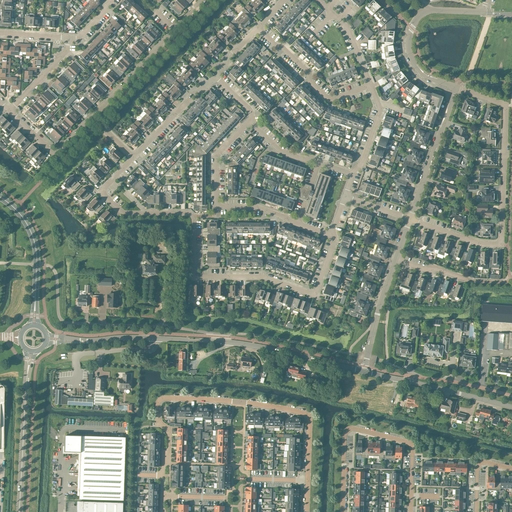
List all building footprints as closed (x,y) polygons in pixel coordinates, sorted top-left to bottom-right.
[(94,10),(98,6),(90,0),(87,3),(94,10)] [(187,4),(190,2),(188,0),(178,0),(177,1),(184,8),(188,4),(187,4)] [(254,0),(253,2),(261,10),(265,6),(264,5),(266,3),(263,0),(254,0)] [(370,10),(376,4),(374,2),(375,1),(373,0),(372,0),(371,0),(366,6),(370,10)] [(12,10),(13,1),(2,1),(3,1),(3,6),(6,7),(6,9),(5,9),(12,10)] [(125,8),(124,9),(128,13),(130,11),(136,4),(132,1),(125,8)] [(180,12),(184,8),(177,1),(173,5),(171,3),(169,6),(178,14),(180,12)] [(304,11),(308,7),(301,1),(297,4),(304,11)] [(257,15),(261,10),(253,2),(249,6),(247,5),(245,8),(254,16),(256,13),(257,15)] [(91,13),(94,10),(87,3),(84,7),(91,13)] [(130,11),(128,13),(132,16),(134,14),(140,8),(136,4),(130,11)] [(300,15),(304,11),(297,4),(293,8),(300,15)] [(380,13),(383,10),(380,7),(378,5),(376,4),(370,10),(374,14),(377,10),(380,13)] [(87,17),(91,13),(84,7),(81,10),(87,17)] [(138,18),(144,12),(140,8),(134,14),(137,18),(138,18)] [(297,19),(300,15),(293,8),(289,12),(297,19)] [(12,18),(12,10),(5,9),(6,9),(5,12),(2,12),(2,17),(1,17),(12,18)] [(239,17),(247,25),(251,21),(250,19),(252,17),(244,9),(241,12),(243,13),(239,17)] [(84,20),(87,17),(81,10),(77,14),(84,20)] [(379,22),(387,14),(385,12),(386,11),(384,10),(383,10),(380,13),(377,10),(374,14),(377,16),(380,20),(379,22)] [(137,18),(137,19),(141,23),(148,16),(144,12),(138,18),(137,18)] [(293,23),(297,19),(289,12),(286,16),(293,23)] [(34,27),(34,17),(34,15),(26,14),(25,23),(25,24),(25,23),(28,23),(28,27),(34,27)] [(81,24),(84,20),(77,14),(74,17),(81,24)] [(383,26),(391,17),(389,15),(388,15),(387,14),(379,22),(383,26)] [(289,27),(293,23),(286,16),(282,20),(289,27)] [(11,28),(12,18),(1,17),(1,18),(2,18),(1,23),(5,23),(4,26),(4,27),(11,28)] [(42,24),(43,18),(34,17),(34,27),(39,27),(40,24),(42,24)] [(77,27),(81,24),(74,17),(70,21),(68,23),(73,28),(75,25),(77,27)] [(243,29),(247,25),(239,17),(235,21),(234,20),(231,22),(240,30),(242,28),(243,29)] [(395,22),(396,21),(394,19),(393,20),(391,17),(383,26),(385,24),(386,26),(385,31),(383,31),(394,33),(395,22)] [(50,28),(51,18),(43,18),(42,24),(42,25),(42,24),(45,24),(45,28),(50,28)] [(51,18),(50,28),(56,29),(56,25),(59,25),(59,26),(59,25),(60,19),(51,18)] [(117,31),(124,25),(119,20),(117,22),(114,20),(110,24),(117,30),(117,31)] [(285,31),(289,27),(282,20),(278,24),(285,31)] [(225,31),(233,39),(237,35),(236,34),(239,32),(230,23),(227,26),(229,27),(225,31)] [(117,31),(117,30),(110,24),(107,28),(115,36),(113,34),(117,31)] [(281,35),(285,31),(278,24),(274,28),(281,35)] [(149,28),(145,32),(147,33),(154,40),(158,36),(157,36),(159,33),(151,25),(148,27),(149,28)] [(111,40),(115,36),(107,28),(103,32),(109,38),(111,40)] [(229,44),(233,39),(225,31),(221,35),(220,34),(217,37),(226,45),(228,42),(229,44)] [(106,42),(109,38),(103,32),(99,36),(106,42)] [(150,44),(154,40),(147,33),(143,37),(141,35),(139,38),(147,46),(150,44)] [(106,42),(99,36),(96,40),(103,47),(107,43),(106,42)] [(210,44),(218,53),(222,48),(221,47),(223,45),(215,37),(213,40),(214,41),(210,44)] [(393,40),(393,38),(382,37),(385,37),(384,43),(384,42),(389,43),(389,47),(393,47),(393,46),(393,44),(393,43),(394,43),(394,41),(393,40)] [(145,48),(147,46),(139,38),(136,40),(138,42),(135,46),(142,53),(146,49),(145,48)] [(297,50),(304,43),(300,38),(293,46),(297,50)] [(103,47),(96,40),(92,44),(98,50),(102,46),(103,47)] [(11,55),(11,47),(8,47),(8,43),(0,42),(0,50),(3,51),(3,54),(3,55),(7,55),(11,55)] [(256,54),(260,50),(262,53),(266,49),(263,46),(262,47),(260,46),(261,46),(260,45),(260,46),(256,42),(254,44),(253,43),(249,47),(256,53),(256,54)] [(393,47),(389,47),(389,43),(384,42),(384,43),(384,48),(385,53),(394,52),(393,49),(394,49),(394,47),(393,47)] [(301,54),(308,47),(304,43),(297,50),(301,54)] [(22,52),(23,44),(15,44),(15,48),(11,47),(11,55),(18,56),(19,52),(22,52)] [(33,57),(34,49),(30,49),(31,45),(23,44),(22,52),(26,53),(26,56),(32,57),(33,57)] [(94,54),(98,50),(92,44),(88,48),(94,54)] [(215,57),(218,53),(210,44),(206,48),(205,47),(203,50),(211,57),(213,55),(215,57)] [(41,57),(41,54),(45,54),(46,46),(38,45),(38,49),(34,49),(33,57),(37,57),(41,57)] [(138,57),(142,53),(135,46),(131,50),(129,48),(127,50),(135,59),(138,56),(138,57)] [(252,57),(256,54),(256,53),(249,47),(246,51),(252,57)] [(305,58),(312,50),(308,47),(301,54),(305,58)] [(91,57),(94,54),(88,48),(84,52),(91,58),(91,57)] [(309,62),(316,54),(312,50),(305,58),(309,62)] [(248,61),(252,57),(246,51),(242,55),(248,61)] [(92,58),(91,57),(91,58),(84,52),(80,56),(83,58),(80,60),(86,65),(92,58)] [(196,59),(205,67),(209,63),(207,61),(209,59),(201,52),(199,54),(200,55),(196,59)] [(391,62),(395,60),(394,57),(395,57),(395,54),(394,54),(394,52),(385,53),(386,59),(386,58),(390,58),(391,62)] [(3,55),(3,54),(0,54),(0,62),(2,62),(2,66),(10,66),(11,59),(7,59),(7,55),(3,55)] [(119,62),(127,69),(130,65),(130,64),(132,62),(123,54),(121,56),(123,58),(119,62)] [(314,66),(320,58),(316,54),(309,62),(314,66)] [(245,65),(248,61),(242,55),(238,59),(245,65)] [(41,57),(37,57),(37,61),(33,60),(32,68),(37,68),(37,69),(40,69),(41,65),(44,65),(45,57),(41,57)] [(320,58),(314,66),(318,70),(325,62),(320,58)] [(395,60),(391,62),(390,58),(386,58),(386,59),(387,63),(389,69),(397,65),(396,63),(397,62),(396,60),(395,60)] [(201,71),(205,67),(196,59),(192,63),(191,62),(189,64),(197,72),(199,70),(201,71)] [(241,69),(245,65),(238,59),(234,63),(236,65),(237,65),(241,69)] [(279,63),(274,60),(272,62),(270,60),(265,65),(272,71),(273,69),(279,63)] [(69,67),(77,74),(80,71),(82,73),(85,70),(76,62),(74,64),(73,63),(69,67)] [(123,73),(127,69),(119,62),(116,66),(114,64),(111,66),(120,75),(122,72),(123,73)] [(276,74),(282,67),(279,63),(273,69),(277,72),(275,74),(276,74)] [(243,71),(241,69),(237,65),(236,65),(233,69),(239,75),(243,71)] [(398,75),(401,73),(401,72),(400,70),(399,70),(400,69),(399,67),(398,67),(397,65),(389,69),(391,74),(392,74),(391,73),(395,72),(398,75)] [(9,74),(10,66),(2,66),(2,70),(0,69),(0,77),(1,77),(5,78),(5,77),(6,74),(9,74)] [(118,77),(120,75),(111,66),(109,69),(111,71),(107,74),(115,81),(118,77)] [(182,73),(191,82),(195,77),(193,76),(195,74),(187,66),(185,69),(186,70),(182,73)] [(73,78),(77,74),(69,67),(66,71),(66,72),(64,74),(73,83),(75,80),(73,78)] [(279,78),(286,71),(282,67),(276,74),(279,78)] [(348,69),(352,78),(358,76),(354,67),(348,69)] [(32,68),(29,68),(28,71),(25,71),(24,79),(32,80),(32,76),(36,76),(37,69),(37,68),(32,68)] [(240,76),(239,75),(233,69),(229,73),(230,74),(228,76),(234,82),(236,80),(240,76)] [(347,80),(352,78),(348,69),(343,71),(347,80)] [(285,80),(290,75),(286,71),(279,78),(283,82),(285,80)] [(342,82),(347,80),(343,71),(338,73),(342,82)] [(401,73),(398,75),(395,72),(391,73),(392,74),(394,78),(397,82),(404,77),(403,75),(404,74),(402,72),(401,73)] [(187,86),(191,82),(182,73),(179,77),(178,76),(175,79),(183,86),(185,84),(187,86)] [(336,85),(342,82),(338,73),(333,75),(336,85)] [(70,85),(73,83),(64,74),(62,77),(61,76),(57,80),(65,87),(68,83),(70,85)] [(111,85),(115,81),(107,74),(104,78),(102,76),(99,79),(108,87),(110,85),(111,85)] [(287,86),(294,78),(290,75),(285,80),(283,82),(287,86)] [(331,87),(336,85),(333,75),(327,78),(326,78),(325,80),(326,81),(326,82),(328,83),(329,82),(331,87)] [(9,78),(5,77),(5,78),(1,77),(1,81),(0,80),(0,88),(5,89),(5,85),(9,86),(9,78)] [(407,87),(410,83),(408,81),(408,80),(407,78),(406,79),(404,77),(397,82),(401,87),(401,86),(404,84),(407,87)] [(17,78),(11,78),(9,78),(9,86),(12,86),(12,90),(20,90),(20,82),(17,82),(17,78)] [(294,78),(287,86),(291,90),(298,82),(294,78)] [(61,91),(65,87),(57,80),(53,84),(54,85),(52,87),(61,95),(63,93),(61,91)] [(93,90),(100,97),(104,93),(103,92),(106,90),(97,81),(94,84),(96,86),(93,90)] [(170,89),(178,97),(182,93),(181,92),(183,89),(175,81),(172,84),(174,85),(170,89)] [(254,87),(255,85),(250,81),(248,83),(249,84),(243,89),(245,91),(244,91),(247,94),(253,87),(253,88),(254,87)] [(407,96),(414,86),(412,85),(413,84),(411,82),(410,83),(407,87),(404,84),(401,86),(401,87),(405,90),(403,92),(407,96)] [(251,98),(259,89),(255,85),(254,87),(253,88),(253,87),(247,94),(251,98)] [(298,96),(305,89),(301,85),(294,92),(298,96)] [(420,95),(421,91),(419,90),(418,89),(419,89),(417,87),(416,88),(414,86),(407,96),(412,99),(413,97),(414,97),(413,96),(416,93),(420,95)] [(174,101),(178,97),(170,89),(166,93),(165,92),(162,94),(171,103),(173,100),(174,101)] [(255,101),(262,93),(261,95),(257,91),(259,89),(251,98),(255,101)] [(302,100),(309,93),(305,89),(298,96),(302,100)] [(43,95),(50,102),(54,99),(56,100),(58,98),(49,90),(47,92),(46,91),(43,95)] [(96,101),(100,97),(93,90),(89,93),(87,92),(85,94),(93,102),(96,100),(96,101)] [(423,101),(426,93),(424,92),(424,91),(422,90),(421,91),(420,95),(416,93),(413,96),(414,97),(418,99),(423,101)] [(213,102),(214,103),(218,99),(220,96),(214,91),(212,93),(211,92),(207,96),(213,102)] [(259,105),(266,97),(262,93),(255,101),(259,105)] [(306,104),(313,97),(309,93),(302,100),(306,104)] [(430,99),(432,94),(429,93),(429,94),(426,93),(423,101),(429,103),(430,99)] [(91,105),(93,102),(85,94),(82,97),(84,98),(81,102),(88,109),(92,105),(91,105)] [(46,106),(50,102),(43,95),(39,99),(39,100),(37,102),(46,111),(48,108),(46,106)] [(156,104),(164,112),(168,107),(167,106),(170,104),(161,96),(159,98),(160,100),(156,104)] [(209,106),(213,102),(207,96),(203,100),(207,104),(209,106)] [(269,101),(270,101),(266,97),(259,105),(263,109),(269,102),(269,101)] [(311,108),(317,101),(313,97),(306,104),(311,108)] [(203,100),(201,98),(197,102),(206,110),(209,106),(207,104),(203,100)] [(434,107),(439,109),(440,107),(441,107),(442,105),(441,104),(443,98),(435,101),(435,102),(434,107)] [(469,102),(470,99),(469,102),(465,101),(464,104),(461,103),(464,104),(462,110),(459,109),(462,110),(462,111),(465,112),(465,113),(468,115),(468,117),(475,120),(478,113),(472,111),(476,101),(475,101),(474,104),(469,102)] [(269,102),(263,109),(265,111),(266,111),(267,112),(273,105),(270,102),(270,101),(269,101),(269,102)] [(315,112),(322,105),(317,101),(311,108),(315,112)] [(44,113),(46,111),(37,102),(35,105),(34,104),(31,108),(38,115),(42,111),(44,113)] [(84,113),(88,109),(81,102),(77,106),(75,104),(73,107),(81,115),(84,113)] [(206,110),(197,102),(194,106),(201,113),(205,109),(206,110)] [(160,116),(164,112),(156,104),(152,108),(151,106),(148,109),(157,117),(159,115),(160,116)] [(322,105),(315,112),(319,116),(326,109),(322,105)] [(201,113),(194,106),(190,110),(198,117),(196,116),(200,112),(201,113)] [(434,107),(431,106),(429,111),(437,114),(439,109),(434,107)] [(230,113),(235,118),(241,111),(240,110),(239,109),(237,108),(236,108),(235,107),(230,113)] [(34,119),(38,115),(31,108),(27,112),(27,113),(25,115),(34,123),(36,121),(34,119)] [(279,114),(280,112),(276,108),(269,115),(273,119),(279,114)] [(66,118),(73,125),(77,121),(77,120),(79,118),(70,109),(68,112),(70,114),(66,118)] [(329,121),(333,111),(327,109),(324,119),(329,121)] [(496,118),(496,117),(494,116),(496,111),(488,109),(484,120),(492,123),(492,122),(494,123),(495,120),(495,118),(496,118)] [(142,118),(151,126),(155,122),(153,121),(156,118),(147,110),(145,113),(146,114),(142,118)] [(194,121),(198,117),(190,110),(186,114),(193,120),(194,120),(194,121)] [(241,111),(235,118),(238,121),(240,122),(245,117),(244,116),(243,113),(241,111)] [(335,122),(338,113),(333,111),(329,121),(335,122)] [(277,123),(284,116),(280,112),(279,114),(273,119),(277,123)] [(235,124),(238,121),(235,118),(230,113),(229,114),(231,116),(228,118),(235,124)] [(340,124),(343,115),(338,113),(335,122),(340,124)] [(190,125),(194,120),(193,120),(186,114),(182,118),(183,118),(181,121),(187,126),(189,124),(190,125)] [(345,126),(349,117),(343,115),(340,124),(345,126)] [(0,126),(2,129),(9,122),(2,116),(0,117),(0,126)] [(281,126),(288,119),(284,116),(277,123),(281,126)] [(385,116),(383,121),(392,124),(392,126),(393,126),(394,124),(392,123),(394,119),(385,116)] [(351,128),(354,119),(349,117),(345,126),(351,128)] [(70,129),(73,125),(66,118),(62,121),(60,119),(58,122),(67,130),(69,128),(70,129)] [(147,130),(151,126),(142,118),(138,122),(137,121),(135,123),(143,132),(145,129),(147,130)] [(231,128),(235,124),(228,118),(226,121),(224,119),(223,120),(231,128)] [(285,130),(292,123),(288,119),(281,126),(285,130)] [(356,130),(359,121),(354,119),(351,128),(356,130)] [(228,132),(231,128),(223,120),(222,121),(224,123),(221,126),(228,132)] [(359,121),(356,130),(362,132),(365,123),(359,121)] [(432,129),(434,124),(425,121),(423,126),(432,129)] [(9,122),(2,129),(6,133),(5,134),(8,136),(15,129),(9,122)] [(65,133),(67,130),(58,122),(56,124),(58,126),(54,130),(61,137),(65,133)] [(289,134),(296,127),(292,123),(285,130),(289,134)] [(128,132),(137,141),(141,136),(140,135),(142,133),(133,125),(131,127),(132,128),(128,132)] [(176,131),(183,138),(187,134),(186,134),(188,132),(182,126),(180,128),(179,127),(176,131)] [(224,135),(228,132),(221,126),(219,128),(217,126),(216,128),(224,135)] [(416,136),(428,140),(429,137),(428,137),(429,134),(422,132),(424,128),(416,126),(415,130),(418,131),(416,136)] [(298,132),(300,130),(296,127),(289,134),(293,138),(298,132)] [(392,130),(390,129),(383,127),(382,132),(390,134),(390,136),(392,137),(393,134),(391,133),(392,130)] [(456,131),(453,139),(457,140),(456,141),(457,142),(459,143),(460,142),(460,141),(463,142),(465,139),(466,139),(467,138),(467,137),(467,136),(466,135),(465,134),(466,129),(460,127),(459,130),(460,131),(459,132),(456,131)] [(220,139),(224,135),(216,128),(215,129),(217,131),(214,133),(220,139)] [(492,129),(481,128),(481,136),(485,136),(485,137),(487,137),(487,141),(488,141),(488,144),(495,144),(495,147),(495,139),(495,133),(490,133),(490,129),(492,129)] [(18,143),(24,137),(17,130),(10,138),(12,141),(14,140),(18,143)] [(58,141),(61,137),(54,130),(50,134),(48,132),(46,135),(55,143),(57,141),(58,141)] [(298,132),(293,138),(297,142),(298,141),(300,143),(308,135),(305,133),(304,134),(300,130),(298,132)] [(179,142),(183,138),(176,131),(172,135),(179,142)] [(133,145),(137,141),(128,132),(125,136),(123,135),(121,138),(129,146),(132,144),(133,145)] [(217,143),(220,139),(214,133),(212,136),(210,134),(209,135),(217,143)] [(175,146),(179,142),(172,135),(168,139),(175,146)] [(213,146),(217,143),(209,135),(208,136),(210,138),(207,141),(213,146)] [(387,143),(389,139),(380,136),(378,141),(387,144),(386,146),(389,146),(389,144),(387,143)] [(427,144),(428,140),(416,136),(414,141),(411,140),(410,144),(417,147),(419,143),(425,146),(426,143),(427,144)] [(24,137),(18,143),(22,147),(20,148),(23,151),(31,143),(24,137)] [(172,150),(175,146),(168,139),(164,143),(172,150)] [(253,149),(254,150),(259,144),(254,139),(253,141),(251,139),(250,140),(249,140),(247,143),(253,149)] [(315,151),(318,142),(313,140),(311,140),(310,140),(309,141),(309,143),(310,144),(311,145),(309,149),(315,151)] [(210,150),(213,146),(207,141),(205,143),(203,141),(202,142),(204,144),(210,150)] [(320,153),(323,143),(318,142),(315,151),(320,153)] [(168,154),(172,150),(164,143),(161,147),(168,154)] [(249,153),(253,149),(247,143),(243,147),(249,153)] [(325,155),(328,145),(323,143),(320,153),(325,155)] [(206,154),(210,150),(204,144),(201,147),(199,145),(198,146),(206,154)] [(416,151),(417,147),(410,144),(408,149),(411,150),(409,155),(421,159),(423,156),(422,156),(422,153),(416,151)] [(31,160),(39,151),(32,145),(25,153),(28,155),(29,154),(33,158),(31,160)] [(330,156),(333,147),(328,145),(325,155),(330,156)] [(205,155),(206,154),(198,146),(196,148),(195,151),(194,154),(194,157),(205,157),(205,155)] [(384,152),(385,149),(377,146),(375,151),(383,154),(383,155),(385,156),(386,153),(384,152)] [(117,162),(122,156),(113,147),(110,150),(110,151),(109,153),(110,154),(111,156),(109,159),(114,164),(116,161),(117,162)] [(157,151),(164,158),(166,159),(170,156),(168,154),(161,147),(157,151)] [(245,157),(249,153),(243,147),(239,151),(245,157)] [(335,158),(338,149),(333,147),(330,156),(335,158)] [(340,160),(343,151),(338,149),(335,158),(340,160)] [(494,165),(495,153),(488,153),(488,150),(481,149),(481,155),(483,155),(483,161),(486,161),(486,163),(489,164),(489,165),(494,165)] [(449,161),(449,162),(454,164),(458,165),(459,163),(461,157),(461,155),(462,155),(462,156),(467,157),(468,154),(461,151),(460,154),(448,150),(448,151),(448,152),(447,154),(445,159),(449,161)] [(39,151),(31,160),(35,164),(34,165),(37,167),(46,158),(39,151)] [(160,162),(164,158),(157,151),(153,155),(160,162)] [(242,161),(245,157),(239,151),(235,154),(242,161)] [(345,162),(349,152),(343,151),(340,160),(345,162)] [(349,152),(345,162),(351,164),(354,154),(349,152)] [(243,161),(242,161),(235,154),(231,158),(232,159),(228,163),(237,166),(238,165),(239,165),(243,161)] [(157,166),(160,162),(153,155),(150,159),(157,166)] [(267,165),(270,157),(268,156),(265,155),(261,166),(263,166),(264,164),(267,165)] [(380,158),(373,155),(372,155),(370,160),(382,164),(382,163),(379,161),(380,158)] [(420,162),(421,159),(409,155),(407,160),(404,159),(403,163),(411,166),(412,162),(418,164),(419,162),(420,162)] [(107,171),(113,166),(104,157),(101,160),(100,161),(100,163),(100,164),(101,166),(102,166),(99,169),(104,174),(107,171)] [(272,169),(275,159),(272,157),(272,158),(270,157),(267,165),(271,166),(270,169),(272,169)] [(153,169),(157,166),(150,159),(146,163),(144,166),(153,174),(155,172),(153,169)] [(278,169),(280,161),(278,160),(275,159),(272,169),(273,170),(274,167),(278,169)] [(282,173),(286,160),(285,160),(283,159),(283,161),(280,161),(278,169),(281,170),(280,172),(282,173)] [(288,172),(291,164),(289,163),(289,161),(287,160),(286,160),(282,173),(283,173),(284,171),(288,172)] [(237,168),(237,166),(228,163),(228,168),(228,174),(236,174),(238,174),(238,168),(237,168)] [(409,170),(411,166),(403,163),(402,168),(404,169),(403,174),(415,178),(416,175),(415,174),(416,172),(409,170)] [(298,176),(301,168),(299,167),(296,166),(292,176),(294,177),(294,174),(298,176)] [(98,181),(103,176),(94,167),(91,170),(91,171),(90,173),(91,174),(92,176),(90,179),(95,184),(97,181),(98,181)] [(301,168),(298,176),(301,177),(301,179),(302,180),(306,169),(303,168),(301,168)] [(451,175),(453,171),(446,168),(445,172),(446,172),(446,173),(442,172),(439,179),(449,182),(452,176),(451,175)] [(494,175),(494,171),(480,170),(480,179),(484,179),(484,182),(493,183),(493,182),(493,181),(493,179),(493,178),(493,175),(494,175)] [(327,187),(330,181),(329,180),(330,177),(321,174),(315,192),(312,200),(306,216),(315,219),(316,216),(317,217),(319,210),(321,204),(321,205),(325,192),(327,187)] [(414,181),(415,178),(403,174),(401,177),(395,175),(393,181),(396,182),(404,185),(405,181),(412,183),(413,181),(414,181)] [(142,182),(140,179),(137,182),(134,178),(135,177),(132,175),(128,180),(130,182),(127,185),(131,189),(132,188),(134,190),(142,182)] [(74,191),(79,185),(76,182),(71,176),(62,185),(65,188),(66,189),(68,189),(69,189),(71,188),(74,191)] [(364,192),(368,181),(367,180),(366,183),(362,182),(359,191),(364,192)] [(140,197),(147,189),(143,186),(145,184),(142,182),(134,190),(136,193),(140,197)] [(403,189),(404,185),(396,182),(395,186),(398,187),(396,193),(408,197),(409,194),(408,193),(409,191),(403,189)] [(374,196),(378,184),(376,183),(375,187),(372,186),(369,194),(374,196)] [(308,199),(312,200),(315,192),(311,191),(311,186),(305,184),(300,190),(300,198),(306,201),(308,199)] [(256,198),(259,190),(255,189),(256,186),(254,185),(251,196),(254,197),(256,198)] [(447,189),(437,185),(435,191),(434,190),(432,195),(436,197),(436,196),(444,198),(446,191),(454,193),(456,188),(448,185),(447,189)] [(86,202),(91,197),(88,194),(88,193),(83,188),(74,197),(77,200),(78,200),(80,201),(81,200),(83,200),(83,199),(86,202)] [(261,200),(265,189),(263,188),(262,191),(259,190),(256,198),(258,198),(258,199),(261,200)] [(148,204),(151,196),(150,194),(151,193),(147,189),(140,197),(144,201),(144,200),(148,204)] [(493,201),(493,193),(492,193),(492,190),(490,190),(490,189),(482,189),(482,201),(493,201)] [(168,204),(168,192),(164,192),(164,194),(159,194),(159,205),(164,205),(164,204),(168,204)] [(168,192),(168,204),(171,204),(171,205),(176,205),(176,194),(171,194),(171,192),(168,192)] [(176,194),(176,205),(182,205),(182,204),(185,204),(185,192),(182,192),(182,194),(176,194)] [(269,193),(266,201),(268,202),(268,204),(269,205),(270,205),(275,193),(273,192),(272,195),(269,193)] [(276,205),(279,197),(276,196),(276,193),(275,193),(270,205),(271,206),(272,206),(273,206),(274,204),(276,205)] [(407,200),(408,197),(396,193),(394,198),(391,197),(390,201),(397,204),(399,200),(405,202),(406,200),(407,200)] [(151,196),(148,204),(153,204),(159,205),(159,194),(153,194),(153,196),(151,196)] [(281,207),(285,196),(284,196),(283,198),(279,197),(276,205),(278,206),(281,207)] [(97,213),(103,208),(100,205),(95,199),(86,208),(89,211),(90,212),(92,212),(93,212),(94,211),(95,210),(97,213)] [(289,201),(286,208),(289,209),(288,209),(292,211),(295,200),(294,199),(293,202),(289,201)] [(437,211),(439,204),(430,201),(428,207),(430,208),(428,214),(434,216),(436,210),(437,211)] [(492,218),(492,214),(493,213),(493,211),(492,210),(487,210),(487,206),(477,206),(477,212),(481,212),(481,218),(492,218)] [(110,225),(115,220),(112,217),(112,216),(107,211),(98,220),(101,222),(102,223),(104,224),(105,223),(106,222),(107,222),(110,225)] [(359,222),(362,213),(357,212),(353,223),(354,224),(356,221),(359,222)] [(462,229),(466,219),(455,216),(456,214),(452,213),(450,219),(453,220),(451,225),(457,227),(458,227),(458,228),(462,229)] [(367,215),(363,227),(364,227),(365,224),(369,225),(372,217),(367,215)] [(208,232),(220,232),(220,229),(216,229),(216,224),(218,224),(218,221),(211,221),(211,223),(207,223),(207,227),(208,227),(208,232)] [(382,231),(394,236),(396,232),(395,232),(395,230),(389,227),(390,224),(383,221),(381,225),(384,226),(382,231)] [(264,224),(264,234),(269,234),(269,236),(273,236),(273,227),(270,227),(270,224),(264,224)] [(492,231),(491,231),(491,229),(492,229),(492,228),(492,225),(480,224),(480,236),(492,237),(492,232),(493,232),(493,231),(492,231)] [(282,236),(285,228),(280,226),(277,234),(282,236)] [(292,242),(295,231),(290,229),(287,240),(292,242)] [(297,243),(300,233),(295,231),(292,242),(292,241),(297,243)] [(393,239),(394,236),(382,231),(380,237),(378,236),(376,240),(384,242),(385,239),(392,241),(392,239),(393,239)] [(220,236),(220,232),(208,232),(208,237),(207,237),(207,241),(216,241),(216,236),(220,236)] [(302,245),(305,235),(300,233),(297,243),(302,245)] [(425,246),(429,235),(423,233),(420,241),(417,240),(418,236),(414,246),(420,248),(421,245),(425,246)] [(307,247),(310,236),(305,235),(302,245),(307,246),(306,247),(307,247)] [(312,249),(315,238),(310,236),(307,247),(312,249)] [(341,241),(353,245),(354,244),(350,243),(352,239),(343,236),(341,241)] [(429,240),(426,250),(432,252),(433,249),(436,251),(441,239),(434,237),(431,245),(428,244),(430,240),(429,240)] [(315,238),(312,249),(313,246),(315,247),(314,249),(320,251),(323,243),(320,242),(321,240),(315,238)] [(382,246),(384,242),(376,240),(375,244),(377,245),(376,250),(388,254),(389,251),(388,251),(389,249),(382,246)] [(216,246),(216,241),(207,241),(207,245),(208,245),(208,250),(220,250),(220,246),(216,246)] [(353,247),(353,245),(341,241),(340,246),(341,247),(350,250),(350,249),(348,249),(349,246),(353,247)] [(441,244),(437,254),(443,256),(444,253),(448,255),(452,243),(446,241),(443,249),(440,248),(441,244)] [(460,259),(464,248),(458,245),(455,253),(451,252),(453,248),(449,258),(455,260),(456,257),(460,259)] [(349,253),(350,250),(341,247),(340,252),(348,254),(348,256),(350,256),(351,254),(349,253)] [(464,252),(461,262),(467,264),(468,262),(471,263),(475,252),(469,249),(466,257),(463,256),(464,252)] [(220,253),(220,250),(208,250),(208,254),(207,254),(207,258),(216,258),(216,253),(220,253)] [(387,258),(388,254),(376,250),(374,255),(371,254),(369,259),(377,261),(378,257),(385,260),(386,257),(387,258)] [(477,257),(476,267),(483,268),(483,265),(487,265),(487,253),(481,252),(480,261),(477,261),(477,257)] [(153,261),(147,260),(148,253),(143,253),(143,261),(145,261),(145,265),(143,265),(143,266),(142,266),(142,269),(143,269),(143,275),(147,275),(153,276),(153,275),(157,275),(157,266),(154,265),(154,263),(165,263),(165,256),(153,255),(153,261)] [(489,257),(489,265),(489,268),(495,268),(495,265),(499,265),(499,253),(493,253),(493,261),(489,261),(489,257)] [(230,266),(230,267),(235,267),(235,258),(235,257),(235,255),(230,255),(230,258),(227,258),(227,266),(230,266)] [(271,270),(274,259),(268,256),(265,264),(266,265),(265,268),(271,270)] [(345,263),(346,259),(338,256),(336,261),(345,264),(344,265),(346,266),(347,263),(345,263)] [(216,264),(216,258),(207,258),(207,262),(208,262),(207,267),(219,267),(220,264),(216,264)] [(276,271),(279,261),(274,259),(271,270),(276,271)] [(376,265),(377,261),(369,259),(368,263),(371,264),(369,269),(381,273),(382,270),(381,270),(382,267),(376,265)] [(281,273),(284,262),(279,261),(276,271),(281,273)] [(286,275),(289,264),(284,262),(281,273),(286,275)] [(291,277),(294,267),(289,265),(289,264),(286,275),(291,277)] [(342,272),(343,269),(334,266),(333,271),(341,274),(341,275),(343,276),(344,273),(342,272)] [(296,278),(298,270),(299,268),(294,267),(291,277),(296,278)] [(380,277),(381,273),(369,269),(367,274),(364,273),(363,277),(370,280),(372,276),(378,279),(379,276),(380,277)] [(303,272),(301,280),(306,282),(307,280),(309,281),(312,273),(306,271),(306,273),(303,272)] [(342,279),(340,278),(341,275),(341,274),(333,271),(331,276),(342,279)] [(409,290),(414,276),(408,274),(405,282),(402,281),(404,277),(403,277),(400,287),(409,290)] [(341,283),(342,279),(331,276),(329,280),(338,284),(337,285),(340,285),(340,283),(341,283)] [(369,284),(370,280),(363,277),(361,282),(364,283),(362,288),(374,292),(376,289),(375,289),(376,286),(369,284)] [(415,281),(411,291),(417,293),(418,290),(422,292),(426,280),(420,278),(417,286),(414,285),(415,281)] [(427,296),(430,295),(431,291),(435,293),(437,286),(439,281),(432,279),(430,287),(426,286),(428,282),(427,282),(423,294),(427,296)] [(336,288),(337,285),(338,284),(329,280),(328,285),(326,284),(326,285),(337,289),(337,288),(336,288)] [(440,284),(436,294),(442,296),(443,293),(447,294),(451,283),(445,281),(442,289),(439,288),(440,284)] [(336,293),(337,289),(326,285),(324,289),(336,293)] [(452,288),(448,298),(454,300),(455,297),(459,299),(463,287),(456,285),(454,293),(450,292),(452,288)] [(191,293),(191,301),(195,301),(198,298),(198,296),(202,296),(202,288),(198,288),(198,286),(192,286),(192,293),(191,293)] [(215,296),(215,288),(212,288),(212,286),(206,286),(206,293),(205,293),(205,298),(209,298),(209,296),(212,296),(215,296)] [(215,288),(215,296),(218,296),(221,296),(221,298),(226,298),(226,293),(225,293),(225,286),(218,286),(218,289),(215,288)] [(240,296),(240,289),(237,289),(237,286),(230,286),(230,293),(229,293),(229,298),(233,298),(233,296),(237,296),(240,296)] [(240,289),(240,296),(243,296),(246,296),(246,298),(250,298),(250,294),(249,293),(249,286),(243,286),(243,289),(240,289)] [(373,295),(374,292),(362,288),(361,293),(358,292),(356,296),(364,299),(365,295),(372,297),(372,295),(373,295)] [(264,301),(267,293),(259,289),(254,302),(258,303),(258,301),(263,303),(264,301)] [(333,302),(336,293),(324,289),(323,294),(325,295),(324,299),(333,302)] [(276,296),(273,302),(274,302),(276,303),(276,306),(281,308),(282,304),(285,295),(277,292),(275,295),(276,296)] [(274,302),(273,302),(276,296),(275,295),(267,293),(264,301),(269,303),(269,304),(272,306),(274,302)] [(117,308),(118,295),(109,294),(109,295),(108,295),(107,303),(109,303),(108,307),(109,307),(110,308),(111,308),(112,308),(113,308),(117,308)] [(290,308),(294,298),(285,295),(282,304),(288,306),(287,307),(290,308)] [(86,299),(86,296),(79,296),(79,299),(78,299),(77,306),(86,307),(87,299),(86,299)] [(362,303),(364,299),(356,296),(355,301),(356,301),(355,301),(356,302),(356,303),(357,304),(356,307),(368,311),(369,308),(368,307),(369,305),(362,303)] [(299,310),(302,301),(294,298),(290,308),(293,309),(293,311),(298,313),(299,310)] [(310,308),(311,305),(311,304),(302,301),(299,310),(305,312),(304,313),(307,314),(310,308)] [(315,319),(318,311),(310,308),(311,305),(310,308),(307,314),(306,318),(309,319),(310,317),(315,319)] [(511,323),(511,306),(482,305),(481,321),(511,323)] [(367,314),(368,311),(356,307),(355,310),(350,308),(348,313),(350,314),(349,315),(357,318),(358,314),(365,316),(366,314),(367,314)] [(318,311),(315,319),(320,321),(320,322),(323,324),(327,314),(318,311)] [(463,323),(452,321),(451,330),(462,332),(462,327),(463,323)] [(499,334),(497,350),(508,350),(508,349),(511,349),(511,333),(509,333),(509,334),(498,333),(498,334),(499,334)] [(499,334),(498,334),(488,334),(486,350),(497,350),(499,334)] [(410,346),(410,343),(406,342),(405,346),(397,345),(396,353),(401,354),(402,354),(404,354),(404,355),(405,355),(405,354),(410,355),(411,346),(410,346)] [(448,351),(449,342),(443,342),(442,347),(437,346),(430,345),(425,344),(423,355),(429,355),(429,356),(436,357),(436,356),(441,357),(442,354),(445,355),(445,351),(448,351)] [(463,356),(461,366),(474,368),(475,358),(475,355),(470,354),(470,355),(468,355),(468,354),(464,353),(463,356)] [(251,367),(251,361),(250,361),(250,358),(241,357),(241,359),(239,359),(238,362),(239,363),(240,363),(240,366),(251,367)] [(505,365),(505,364),(501,364),(498,364),(497,372),(498,372),(498,371),(507,372),(507,365),(505,365)] [(304,380),(306,372),(298,370),(299,368),(289,366),(288,372),(288,373),(287,376),(297,378),(304,380)] [(129,380),(130,375),(123,374),(123,380),(119,380),(119,388),(130,389),(131,380),(129,380)] [(97,379),(96,391),(99,391),(99,392),(101,392),(101,391),(104,391),(105,379),(97,379)] [(94,392),(94,406),(113,407),(114,396),(104,396),(104,393),(101,392),(99,392),(94,392)] [(417,408),(419,402),(415,401),(415,398),(408,396),(406,405),(417,408)] [(453,414),(456,402),(448,400),(447,404),(445,404),(445,403),(442,402),(440,408),(446,410),(445,412),(453,414)] [(175,418),(175,408),(172,408),(172,407),(166,407),(166,411),(164,411),(164,416),(166,416),(166,418),(175,418)] [(185,419),(185,408),(180,408),(177,408),(176,419),(185,419)] [(194,420),(194,409),(191,409),(191,408),(185,408),(185,419),(194,420)] [(203,420),(203,408),(197,408),(197,409),(194,409),(194,420),(194,417),(202,418),(202,420),(203,420)] [(211,420),(212,409),(208,409),(208,408),(203,408),(203,420),(211,420)] [(222,420),(222,410),(217,410),(217,411),(214,410),(213,419),(222,419),(222,420)] [(228,410),(222,410),(222,420),(231,421),(231,411),(228,411),(228,410)] [(483,423),(486,412),(480,410),(477,422),(483,423)] [(495,416),(495,414),(486,412),(483,423),(491,426),(490,428),(500,431),(502,420),(498,419),(499,417),(495,416)] [(464,422),(466,415),(458,413),(456,420),(464,422)] [(254,425),(254,414),(249,414),(245,414),(245,425),(254,425)] [(260,414),(254,414),(254,425),(263,426),(263,415),(260,415),(260,414)] [(274,428),(274,417),(269,417),(265,417),(265,426),(268,426),(268,428),(274,428)] [(279,429),(280,426),(283,426),(283,418),(280,418),(280,417),(274,417),(274,428),(279,429)] [(294,429),(294,419),(289,418),(289,419),(285,419),(285,428),(294,428),(294,429)] [(300,429),(300,428),(303,428),(303,420),(300,420),(300,419),(294,419),(294,429),(300,429)] [(79,500),(124,501),(125,443),(126,438),(65,436),(64,453),(79,453),(81,453),(79,495),(79,496),(79,500)] [(364,458),(365,448),(361,448),(362,442),(361,442),(361,441),(358,441),(358,442),(356,442),(355,456),(361,456),(361,458),(364,458)] [(365,448),(364,458),(368,458),(368,456),(373,456),(374,442),(371,442),(369,441),(369,442),(368,442),(368,448),(365,448)] [(379,451),(380,443),(379,443),(379,442),(376,442),(376,443),(374,442),(373,456),(379,456),(379,459),(382,459),(382,451),(379,451)] [(382,451),(382,459),(391,459),(391,461),(392,445),(389,445),(387,444),(387,445),(386,445),(386,451),(382,451)] [(392,445),(391,461),(395,461),(395,458),(401,459),(401,447),(399,447),(399,446),(396,446),(396,447),(395,447),(395,453),(392,453),(392,445)] [(354,478),(366,479),(367,473),(364,473),(364,470),(360,470),(360,472),(355,472),(354,472),(354,475),(354,478)] [(389,473),(389,479),(401,480),(401,477),(400,477),(401,474),(395,474),(395,471),(392,471),(392,473),(389,473)] [(497,483),(494,483),(494,477),(493,477),(493,476),(491,476),(491,477),(488,477),(488,491),(497,491),(497,483)] [(497,491),(500,491),(500,489),(506,489),(506,477),(504,477),(501,477),(500,477),(500,483),(497,483),(497,491)] [(122,511),(123,503),(78,502),(78,511),(83,511),(82,511),(122,511)]
